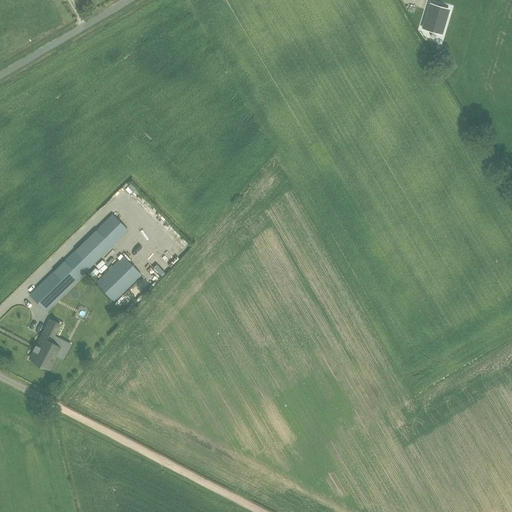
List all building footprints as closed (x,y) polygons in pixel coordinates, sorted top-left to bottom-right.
[(429,4),(422,28),(424,28),(440,33),(442,34),(449,10),(447,9),(431,4),(429,4)] [(445,61),(440,52),(433,56),(438,65),(445,61)] [(132,190),(125,194),(132,206),(138,203),(132,190)] [(113,214),(37,288),(30,295),(42,307),(49,300),(53,304),(128,230),(113,214)] [(176,250),(180,247),(171,237),(167,241),(176,250)] [(158,247),(147,258),(154,265),(165,255),(158,247)] [(173,254),(165,262),(172,269),(180,260),(173,254)] [(114,302),(125,291),(142,275),(124,255),(96,282),(114,302)] [(59,324),(50,320),(37,345),(36,344),(33,350),(34,351),(30,358),(33,360),(49,368),(59,348),(49,342),(59,324)]
